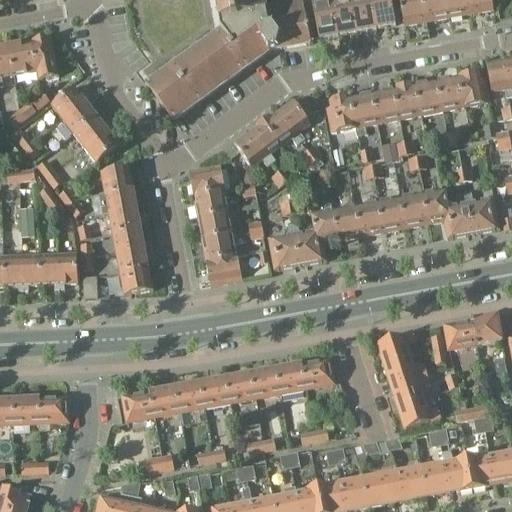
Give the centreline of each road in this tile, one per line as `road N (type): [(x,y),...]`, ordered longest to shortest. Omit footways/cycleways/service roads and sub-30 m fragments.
road 1 (residential): [(173,172),(257,97),(511,40)]
road 2 (primary): [(195,333),(511,275)]
road 3 (residential): [(92,5),(108,76),(173,172)]
road 4 (residential): [(65,511),(88,418),(87,342)]
road 5 (residential): [(173,172),(195,333)]
